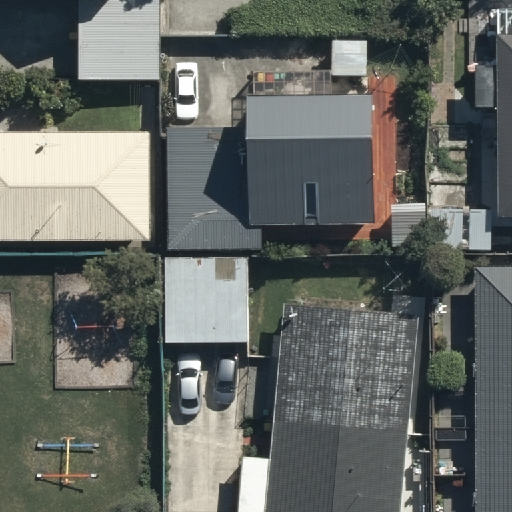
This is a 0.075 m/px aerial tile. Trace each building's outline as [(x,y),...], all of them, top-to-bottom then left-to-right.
[(161,9),(83,9),(83,78),(162,78),(161,9)] [(511,31),(495,32),(497,214),(511,213),(511,31)] [(265,220),(377,217),(374,91),(247,93),(248,119),(174,121),(176,246),(265,244),(265,220)] [(0,237),(152,239),(153,131),(0,130),(0,237)] [(511,511),(511,262),(476,263),(476,511),(511,511)] [(240,511),(241,511),(401,511),(418,313),(287,302),(274,455),(245,452),(240,511)]
